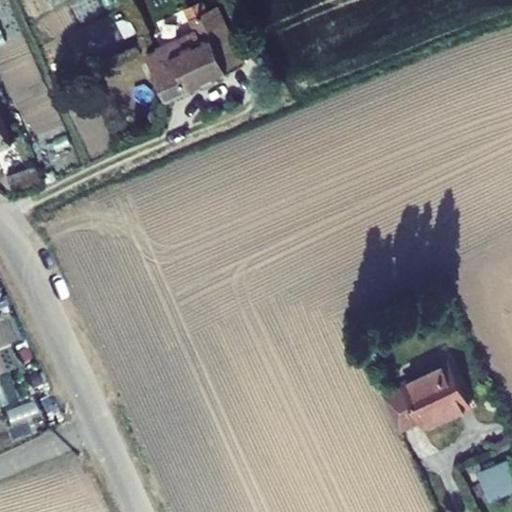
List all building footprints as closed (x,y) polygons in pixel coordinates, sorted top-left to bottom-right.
[(203,0),(186,8),(191,18),(209,10),(204,0),(203,0)] [(181,41),(148,56),(168,99),(244,64),(217,6),(209,10),(191,18),(198,33),(201,39),(184,47),(181,41)] [(198,33),(181,41),(184,47),(201,39),(198,33)] [(0,148),(13,143),(0,111),(0,148)] [(36,165),(8,175),(13,190),(41,180),(36,165)] [(406,383),(383,394),(401,431),(423,420),(424,421),(446,410),(448,414),(471,403),(450,359),(405,381),(406,383)] [(511,488),(511,456),(480,468),(490,496),(511,488)]
